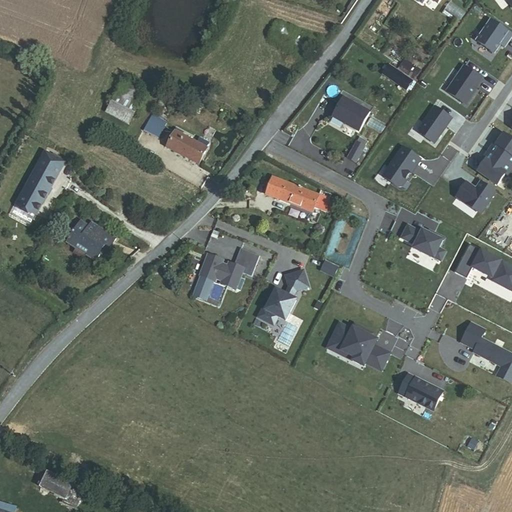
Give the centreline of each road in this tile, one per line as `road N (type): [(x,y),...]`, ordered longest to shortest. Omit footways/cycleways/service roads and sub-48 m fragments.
road 1 (residential): [(260,141),(208,203),(50,354),(0,420)]
road 2 (residential): [(260,141),(377,203),(348,291),(425,329)]
road 3 (residential): [(370,0),(260,141)]
